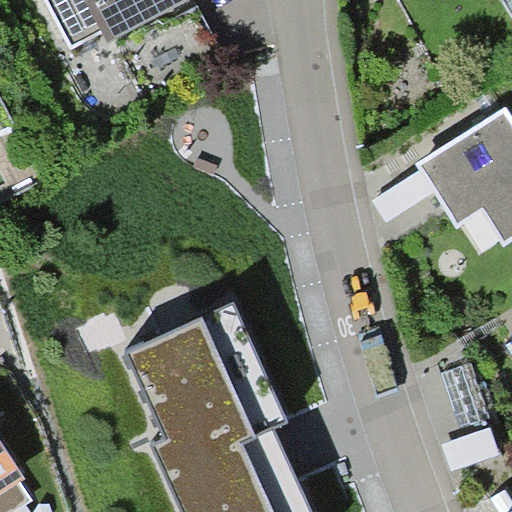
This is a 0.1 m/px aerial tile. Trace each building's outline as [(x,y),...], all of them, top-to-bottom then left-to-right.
[(186,0),(45,0),(72,48),(102,32),(108,42),(186,0)] [(511,0),(502,0),(511,16),(511,0)] [(511,239),(511,116),(505,105),(416,163),(420,170),(434,191),(457,228),(482,212),(504,245),(511,239)] [(434,191),(420,170),(372,201),(386,222),(434,191)] [(234,302),(124,351),(164,440),(151,446),(181,511),(313,511),(276,430),(289,424),(234,302)] [(491,427),(442,444),(451,471),(500,454),(491,427)] [(0,437),(0,494),(21,482),(26,479),(0,437)] [(0,511),(11,511),(32,500),(21,482),(0,494),(0,511)]
